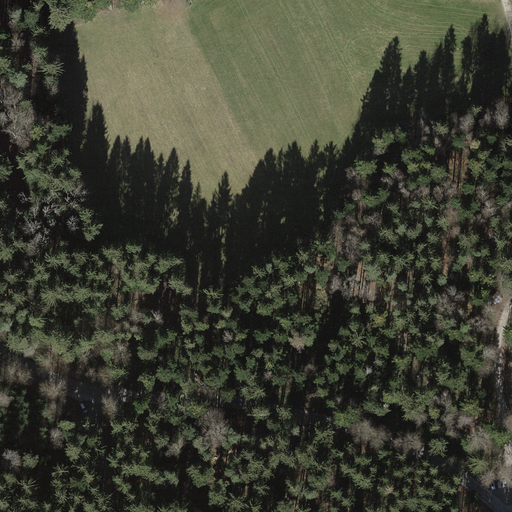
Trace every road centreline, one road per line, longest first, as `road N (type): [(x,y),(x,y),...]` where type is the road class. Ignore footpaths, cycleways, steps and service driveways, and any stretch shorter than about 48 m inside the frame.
road 1 (unclassified): [(0,349),(85,391),(276,412),(401,446),(434,459),(503,511)]
road 2 (track): [(477,488),(469,456),(399,338),(324,241)]
road 3 (track): [(511,298),(502,312),(497,355),(511,506)]
road 4 (track): [(101,393),(154,361),(208,290)]
road 5 (track): [(109,511),(85,391)]
